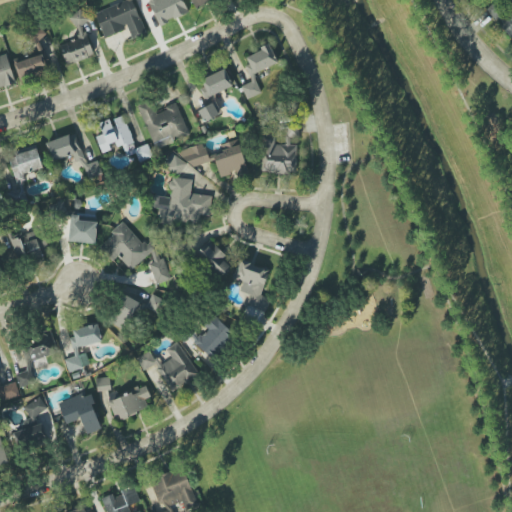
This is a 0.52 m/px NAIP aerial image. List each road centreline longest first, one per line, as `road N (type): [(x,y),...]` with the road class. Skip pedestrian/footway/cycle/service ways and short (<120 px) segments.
road 1 (residential): [(0,499),(134,455),(182,430),(262,364),(297,304),(325,207),(323,125),(298,38),(280,18),(251,16),(183,49)]
road 2 (residential): [(0,123),(183,49)]
road 3 (residential): [(313,254),(250,235),(231,218),(251,199),(325,207)]
